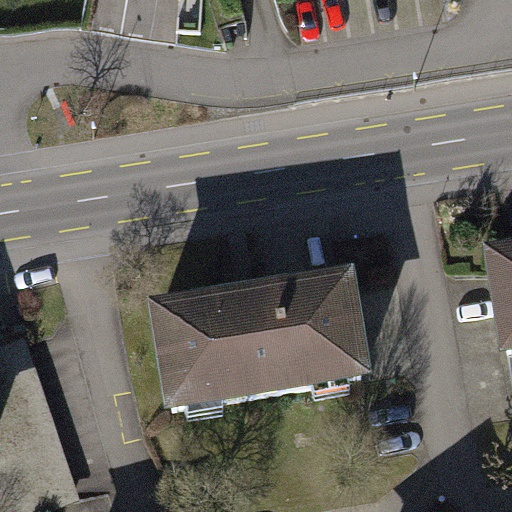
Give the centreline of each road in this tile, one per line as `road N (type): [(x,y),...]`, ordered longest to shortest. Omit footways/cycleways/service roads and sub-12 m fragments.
road 1 (residential): [(511,38),(282,77),(216,81),(72,57),(0,70)]
road 2 (secondary): [(0,213),(401,149)]
road 3 (residential): [(401,149),(453,439),(483,511)]
